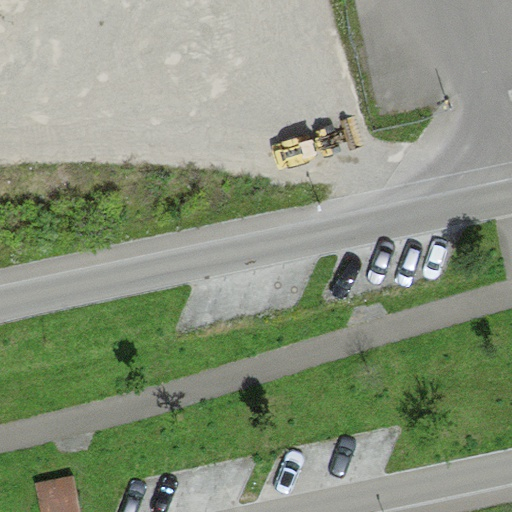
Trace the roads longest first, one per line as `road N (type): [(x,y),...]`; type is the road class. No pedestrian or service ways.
road 1 (residential): [(511,196),(0,306)]
road 2 (residential): [(291,511),(511,465)]
